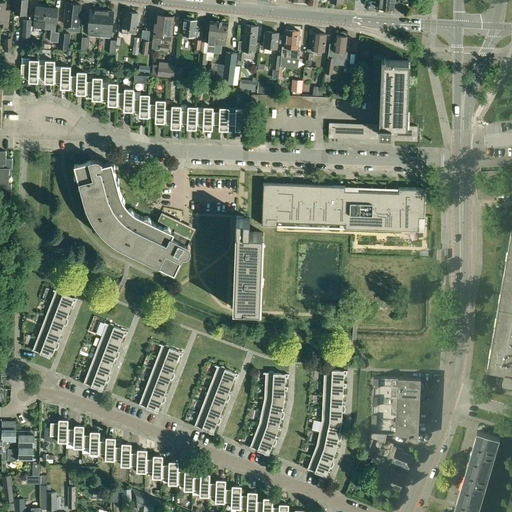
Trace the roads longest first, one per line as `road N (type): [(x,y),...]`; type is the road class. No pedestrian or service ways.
road 1 (residential): [(461,162),(186,152),(104,137),(24,135)]
road 2 (residential): [(362,511),(81,403),(15,394)]
road 3 (primary): [(152,0),(457,25)]
road 4 (residential): [(15,394),(24,135)]
road 5 (unclassified): [(449,395),(460,328),(461,162)]
road 6 (unclassified): [(406,511),(449,395)]
